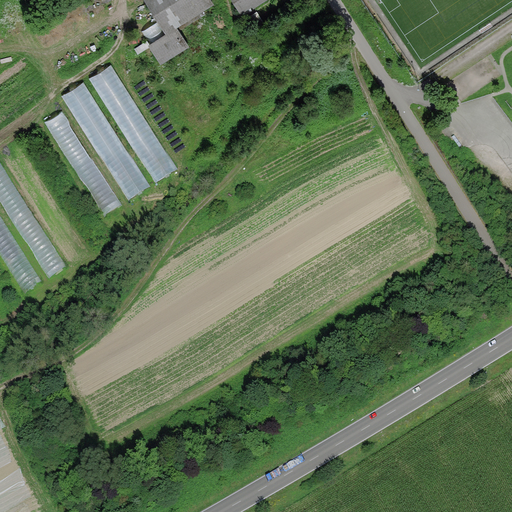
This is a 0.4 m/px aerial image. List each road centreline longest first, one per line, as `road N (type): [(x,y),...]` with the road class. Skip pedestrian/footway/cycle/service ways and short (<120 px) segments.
road 1 (track): [(0,383),(68,352),(108,321),(183,220),(354,34)]
road 2 (primary): [(511,336),(220,511)]
road 3 (unclassified): [(334,0),(511,279)]
road 4 (track): [(125,0),(113,40),(61,80),(24,129),(0,146)]
